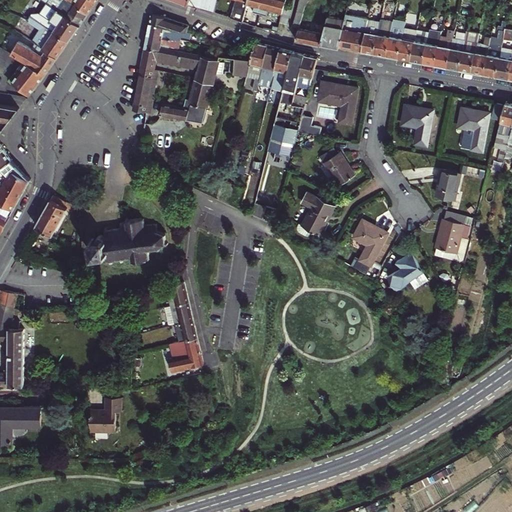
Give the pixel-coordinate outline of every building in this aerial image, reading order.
[(45,0),(58,9),(81,24),(85,19),(89,13),(69,0),(45,0)] [(75,0),(73,3),(89,13),(96,2),(97,0),(75,0)] [(189,0),(188,3),(201,8),(214,12),(217,0),(189,0)] [(248,4),(248,0),(235,0),(231,18),(237,20),(243,22),(246,9),(248,4)] [(261,13),(264,0),(248,0),(248,4),(255,6),(254,11),(261,13)] [(284,7),(285,0),(264,0),(261,13),(268,15),(269,9),(283,13),(284,7)] [(299,0),(299,2),(297,11),(304,12),(306,4),(309,0),(299,0)] [(291,9),(284,7),(280,22),(288,23),(291,9)] [(368,19),(368,18),(351,15),(353,7),(348,7),(346,18),(340,46),(351,48),(362,50),(366,30),(368,19)] [(27,12),(44,23),(70,41),(76,32),(81,25),(58,9),(50,19),(37,11),(29,12),(22,9),(19,15),(24,17),(27,12)] [(297,11),(293,25),(299,27),(301,20),(304,12),(297,11)] [(70,41),(44,23),(27,12),(24,17),(41,29),(33,40),(36,42),(59,57),(64,49),(70,41)] [(190,25),(167,17),(152,14),(151,18),(151,22),(166,25),(187,31),(190,25)] [(340,46),(346,18),(328,15),(326,25),(322,42),(331,44),(340,46)] [(380,24),(381,21),(368,19),(366,30),(362,50),(369,51),(375,52),(378,32),(380,26),(376,25),(377,24),(380,24)] [(390,34),(393,21),(381,19),(381,21),(380,24),(377,24),(376,25),(380,26),(378,32),(375,52),(381,54),(387,55),(390,34)] [(405,27),(407,22),(393,19),(393,21),(390,34),(387,55),(393,56),(399,57),(405,31),(402,30),(402,29),(405,29),(405,27)] [(297,36),(296,40),(309,42),(321,45),(322,42),(326,25),(301,20),(299,27),(297,36)] [(491,36),(491,37),(487,53),(484,73),(491,74),(497,75),(502,49),(499,48),(499,46),(502,47),(504,38),(505,28),(507,22),(503,21),(502,27),(498,26),(498,30),(499,30),(498,37),(491,36)] [(187,31),(166,25),(151,22),(149,29),(148,35),(171,39),(171,37),(177,37),(182,39),(182,37),(190,38),(191,32),(187,31)] [(416,39),(417,30),(405,27),(405,29),(402,29),(402,30),(405,31),(399,57),(406,58),(412,59),(416,39)] [(450,37),(453,38),(455,28),(450,27),(449,36),(441,35),(439,44),(436,64),(442,65),(448,66),(451,46),(453,40),(450,39),(450,37)] [(429,35),(428,42),(424,62),(430,63),(436,64),(439,44),(441,35),(442,31),(430,28),(430,32),(429,33),(426,33),(426,35),(429,35)] [(417,30),(416,39),(412,59),(418,61),(424,62),(428,42),(429,35),(426,35),(424,42),(421,42),(424,31),(417,30)] [(430,32),(427,31),(424,31),(421,42),(424,42),(426,35),(426,33),(429,33),(430,32)] [(475,42),(478,42),(480,34),(467,31),(465,40),(475,42)] [(174,40),(171,39),(148,35),(147,41),(146,47),(160,50),(161,46),(169,48),(170,45),(173,46),(174,40)] [(474,43),(478,44),(476,51),(473,70),(478,72),(484,73),(487,53),(491,37),(486,36),(485,44),(478,42),(475,42),(474,43)] [(453,40),(451,46),(448,66),(454,67),(460,68),(464,48),(465,40),(453,38),(450,37),(450,39),(453,40)] [(475,42),(465,40),(464,48),(460,68),(466,69),(473,70),(476,51),(478,44),(474,43),(475,42)] [(59,57),(36,42),(32,49),(19,41),(12,53),(46,74),(52,65),(59,57)] [(257,91),(269,44),(262,43),(256,41),(255,43),(253,49),(252,55),(251,59),(247,75),(256,77),(253,89),(255,89),(254,90),(257,91)] [(275,46),(269,44),(257,91),(269,94),(271,86),(273,80),(281,47),(275,46)] [(14,81),(31,94),(39,84),(46,74),(12,53),(0,46),(0,52),(24,65),(12,80),(14,81)] [(220,58),(179,50),(173,49),(169,48),(161,46),(160,50),(146,47),(142,66),(155,68),(157,61),(198,69),(196,78),(197,78),(211,82),(213,82),(216,72),(220,73),(220,58)] [(499,48),(502,49),(497,75),(503,76),(510,77),(511,63),(511,48),(502,47),(499,46),(499,48)] [(287,49),(281,47),(273,80),(271,86),(284,89),(293,50),(287,49)] [(303,114),(305,106),(293,103),(295,97),(296,93),(297,85),(298,83),(305,53),(293,50),(284,89),(277,116),(286,118),(292,119),(301,122),(303,114)] [(298,83),(311,86),(316,68),(318,57),(311,55),(305,53),(298,83)] [(247,75),(251,59),(238,57),(236,73),(247,75)] [(134,109),(147,112),(151,112),(159,69),(155,68),(142,66),(138,88),(134,109)] [(213,82),(211,82),(197,78),(196,78),(191,99),(186,98),(183,107),(174,106),(171,117),(186,120),(188,119),(189,117),(205,120),(213,82)] [(352,125),(360,87),(341,83),(322,79),(318,101),(342,105),(338,122),(352,125)] [(305,106),(308,96),(304,95),(303,99),(295,97),(293,103),(305,106)] [(495,102),(491,118),(501,121),(505,104),(495,102)] [(506,103),(496,142),(502,144),(501,146),(495,170),(502,172),(505,159),(507,151),(511,131),(511,103),(506,102),(506,103)] [(0,119),(10,121),(15,115),(20,108),(0,104),(0,119)] [(171,117),(174,105),(164,104),(162,115),(171,117)] [(433,116),(434,109),(420,107),(406,104),(402,123),(419,126),(416,142),(427,145),(433,116)] [(462,107),(459,126),(466,127),(462,147),(483,150),(490,112),(476,109),(462,107)] [(303,114),(301,122),(299,132),(320,135),(322,127),(312,125),(314,117),(303,114)] [(283,152),(293,154),(299,132),(301,122),(292,119),(290,127),(284,125),(286,118),(277,116),(269,148),(277,150),(274,159),(281,161),(283,152)] [(0,133),(4,129),(10,121),(0,119),(0,133)] [(334,147),(322,155),(341,184),(356,174),(348,163),(341,151),(338,153),(334,147)] [(0,167),(2,166),(9,161),(12,159),(9,155),(7,151),(0,154),(0,167)] [(0,232),(1,233),(23,191),(25,191),(32,179),(12,159),(9,161),(2,166),(13,172),(2,192),(0,195),(0,232)] [(487,177),(489,168),(465,163),(463,172),(487,177)] [(0,190),(2,192),(13,172),(2,166),(0,167),(0,173),(4,180),(0,184),(0,190)] [(456,198),(461,173),(443,169),(440,181),(437,194),(456,198)] [(303,224),(301,223),(299,228),(299,231),(301,232),(310,237),(313,230),(323,235),(338,206),(323,198),(309,191),(303,202),(312,207),(303,224)] [(69,201),(54,194),(45,210),(37,227),(53,235),(67,209),(84,214),(85,212),(88,213),(90,209),(69,201)] [(446,211),(445,218),(438,247),(436,255),(445,257),(447,250),(458,253),(457,259),(462,261),(465,259),(470,238),(469,238),(472,225),(465,224),(468,216),(446,211)] [(465,224),(472,225),(474,217),(468,216),(465,224)] [(166,242),(165,233),(167,232),(166,230),(164,232),(158,230),(157,223),(145,225),(144,219),(142,219),(140,217),(140,218),(129,219),(128,218),(126,218),(127,221),(121,222),(121,227),(108,229),(107,227),(105,227),(106,236),(105,236),(102,234),(98,236),(99,239),(96,240),(95,238),(93,238),(94,240),(91,241),(91,243),(94,243),(95,251),(92,252),(93,254),(95,254),(96,256),(98,256),(98,253),(107,252),(108,261),(111,260),(111,262),(113,262),(113,260),(121,259),(122,261),(123,261),(123,259),(132,258),(133,263),(135,263),(134,262),(144,261),(144,262),(146,261),(146,259),(150,259),(148,249),(158,247),(158,250),(160,250),(160,247),(166,244),(167,245),(168,243),(166,242)] [(436,246),(438,247),(445,218),(443,217),(440,226),(436,246)] [(376,226),(363,219),(354,236),(369,244),(361,259),(371,265),(388,232),(376,226)] [(447,250),(445,257),(456,260),(457,259),(458,253),(447,250)] [(397,289),(411,280),(415,286),(429,278),(420,264),(411,251),(398,260),(402,266),(388,275),(397,289)] [(444,273),(441,275),(445,282),(451,278),(449,274),(444,273)] [(96,284),(95,276),(88,277),(89,285),(96,284)] [(171,304),(188,300),(186,293),(184,281),(177,283),(171,284),(162,288),(166,306),(171,304)] [(0,301),(16,307),(19,292),(5,289),(0,288),(0,301)] [(128,301),(138,300),(140,300),(138,292),(126,293),(128,301)] [(171,304),(175,323),(193,319),(191,311),(188,300),(171,304)] [(9,372),(0,372),(0,384),(25,385),(26,328),(20,328),(21,321),(13,319),(15,313),(16,307),(0,301),(0,339),(9,340),(9,372)] [(176,324),(179,341),(184,339),(197,337),(195,329),(193,319),(175,323),(176,324)] [(197,337),(184,339),(188,356),(174,359),(170,360),(173,372),(203,365),(202,360),(199,346),(197,337)] [(179,341),(170,342),(174,359),(188,356),(184,339),(179,341)] [(432,355),(429,357),(437,368),(440,356),(435,355),(434,358),(432,355)] [(123,396),(107,396),(107,402),(107,409),(92,409),(91,430),(117,431),(118,410),(123,410),(123,396)] [(10,426),(14,426),(42,426),(42,406),(22,406),(0,405),(0,441),(10,442),(10,426)]
